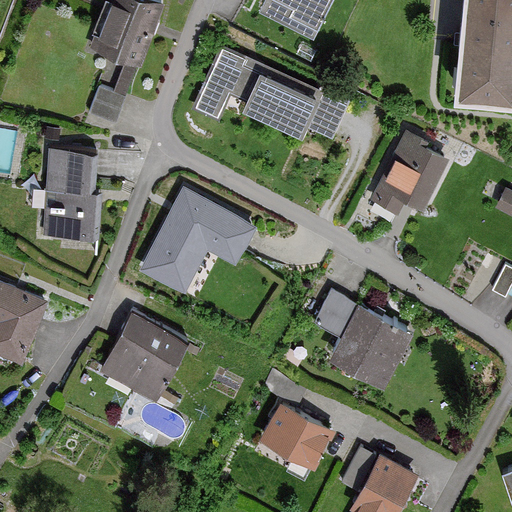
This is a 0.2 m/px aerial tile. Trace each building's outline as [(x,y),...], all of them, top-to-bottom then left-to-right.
[(107,0),(89,47),(126,61),(115,90),(101,85),(91,112),(117,122),(138,66),(142,68),(166,4),(156,0),(107,0)] [(261,0),(315,27),(327,0),(261,0)] [(511,97),(511,0),(470,0),(462,92),(511,97)] [(354,93),(325,81),(321,89),(223,47),(196,110),(221,121),(233,94),(250,102),(247,110),(308,136),(311,129),(335,139),(354,93)] [(439,148),(405,132),(374,200),(403,214),(410,200),(429,208),(452,158),(438,152),(439,148)] [(96,193),(97,149),(49,147),(46,232),(102,234),(103,193),(96,193)] [(237,262),(258,223),(185,185),(143,266),(188,290),(210,248),(237,262)] [(511,193),(505,191),(497,210),(511,216),(511,193)] [(511,288),(511,270),(507,268),(494,292),(507,298),(511,288)] [(0,351),(25,361),(48,296),(0,278),(0,351)] [(388,385),(416,333),(334,288),(317,319),(343,333),(331,354),(388,385)] [(163,400),(193,337),(132,308),(102,371),(163,400)] [(263,439),(319,467),(339,428),(283,400),(263,439)] [(403,511),(422,473),(381,453),(379,457),(361,448),(342,485),(360,494),(352,509),(355,510),(354,511),(403,511)]
